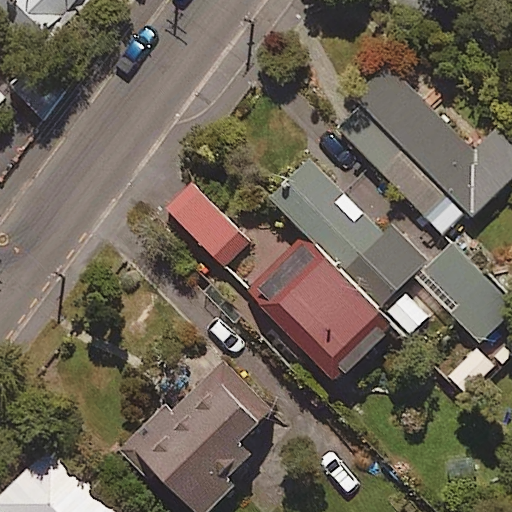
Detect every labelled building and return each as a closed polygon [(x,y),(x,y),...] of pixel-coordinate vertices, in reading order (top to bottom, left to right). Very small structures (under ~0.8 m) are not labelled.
[(0,0),(0,24),(38,59),(91,0),(0,0)] [(342,132),(447,239),(469,217),(474,222),(511,184),(511,149),(491,128),(471,148),(394,70),(365,99),(370,104),(342,132)] [(386,314),(425,271),(305,160),(265,203),(386,314)] [(254,247),(193,191),(168,218),(229,274),(254,247)] [(484,344),(511,313),(511,290),(459,242),(420,285),(484,344)] [(265,317),(303,276),(280,255),(242,296),(265,317)] [(319,291),(276,337),(336,392),(379,346),(319,291)] [(432,318),(409,297),(383,325),(407,346),(432,318)] [(477,349),(446,383),(469,403),(511,356),(511,346),(509,343),(492,362),(477,349)] [(189,511),(217,511),(238,490),(232,484),(254,461),(244,452),(277,418),(225,368),(179,417),(168,406),(126,451),(189,511)] [(101,511),(62,472),(20,511),(101,511)]
